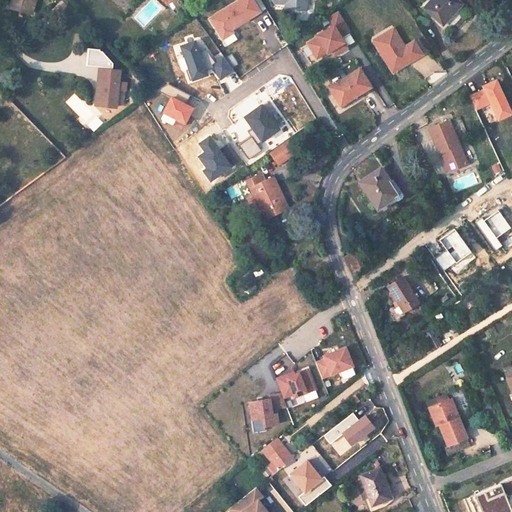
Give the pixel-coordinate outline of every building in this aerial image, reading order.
[(13,0),(11,6),(31,12),(34,0),(13,0)] [(232,30),(261,14),(252,0),(237,0),(207,18),(220,40),(233,33),(232,30)] [(457,0),(430,0),(425,7),(444,24),(462,4),(457,0)] [(348,47),(341,36),(350,30),(339,11),(329,18),(334,25),(317,36),(318,38),(309,44),(316,55),(325,49),(327,52),(328,53),(336,48),(339,53),(348,47)] [(423,54),(415,40),(405,46),(394,28),(374,40),(389,64),(397,59),(402,67),(423,54)] [(226,49),(241,38),(236,31),(221,42),(226,49)] [(211,62),(206,48),(196,51),(192,42),(174,48),(186,80),(214,70),(217,77),(230,73),(225,57),(211,62)] [(318,58),(327,52),(325,49),(316,55),(318,58)] [(114,65),(103,53),(101,52),(101,51),(89,50),(87,67),(100,68),(114,70),(114,65)] [(402,67),(397,59),(389,64),(394,72),(402,67)] [(114,70),(100,68),(96,105),(116,107),(121,71),(114,70)] [(360,68),(330,88),(341,105),(371,86),(360,68)] [(484,89),(470,96),(476,109),(491,103),(498,119),(511,113),(497,80),(483,86),(484,89)] [(163,109),(180,124),(193,110),(176,95),(163,109)] [(277,128),(261,104),(243,116),(251,127),(247,129),(250,134),(236,142),(247,158),(260,149),(255,142),(277,128)] [(449,119),(428,128),(438,153),(443,151),(450,171),(467,164),(449,119)] [(290,136),(272,149),(281,161),(299,148),(290,136)] [(443,151),(438,153),(446,172),(450,171),(443,151)] [(394,197),(384,182),(382,178),(386,175),(380,167),(359,181),(377,209),(385,204),(394,197)] [(262,172),(245,180),(264,220),(287,209),(272,176),(265,179),(262,172)] [(401,193),(391,178),(389,179),(384,182),(394,197),(395,199),(401,196),(401,193)] [(264,220),(252,194),(245,197),(257,223),(264,220)] [(511,228),(498,211),(484,220),(483,218),(477,223),(497,250),(502,246),(497,238),(511,228)] [(471,252),(454,229),(439,240),(447,251),(436,259),(445,270),(471,252)] [(416,250),(403,259),(409,268),(422,259),(416,250)] [(356,252),(343,258),(352,273),(364,266),(356,252)] [(256,282),(265,279),(260,268),(252,272),(256,282)] [(403,276),(387,286),(402,311),(418,301),(403,276)] [(426,335),(435,348),(440,344),(432,332),(426,335)] [(353,364),(346,346),(324,355),(325,358),(316,362),(322,377),(353,364)] [(277,374),(293,369),(289,357),(274,362),(277,374)] [(315,387),(307,368),(287,375),(286,373),(276,377),(283,397),(293,393),(294,395),(315,387)] [(272,407),(286,405),(283,397),(281,392),(269,394),(269,397),(248,400),(251,418),(262,416),(264,424),(278,422),(277,412),(272,412),(272,407)] [(448,393),(425,402),(428,408),(432,406),(448,445),(467,437),(448,393)] [(432,406),(428,408),(435,426),(439,424),(432,406)] [(265,453),(272,462),(268,465),(274,473),(280,468),(292,459),(283,447),(276,438),(266,446),(256,453),(259,457),(265,453)] [(292,459),(280,468),(292,484),(297,480),(289,469),(293,466),(301,477),(304,474),(292,459)] [(367,490),(360,493),(363,500),(365,500),(369,511),(393,502),(380,467),(361,474),(367,490)] [(511,511),(511,483),(466,503),(469,511),(511,511)] [(262,496),(255,488),(229,509),(231,511),(267,511),(258,500),(262,496)]
